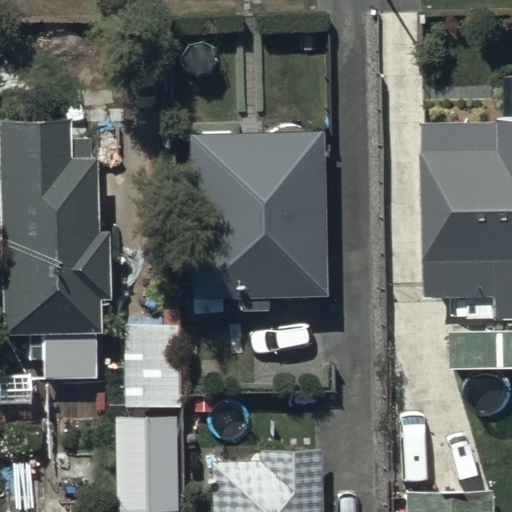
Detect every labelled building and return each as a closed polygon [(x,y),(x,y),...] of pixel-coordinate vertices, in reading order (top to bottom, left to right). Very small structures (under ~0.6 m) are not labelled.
[(511,122),(425,124),(426,302),(497,302),(497,322),(511,321),(511,122)] [(64,124),(0,125),(0,341),(24,341),(24,351),(84,350),(83,340),(95,340),(95,306),(104,306),(102,238),(90,238),(88,165),(65,165),(64,124)] [(265,139),(227,139),(227,133),(201,133),(201,139),(182,139),(185,307),(192,307),(192,319),(217,319),(217,306),(233,306),(233,319),(264,318),(263,306),(318,305),(315,138),(306,138),(305,137),(304,136),(303,135),(302,134),(301,133),(300,132),(299,131),(298,131),(296,130),(295,130),(294,129),(292,129),(291,129),(290,128),(288,128),(287,128),(286,128),(284,128),(283,128),(282,128),(280,129),(279,129),(278,130),(276,130),(275,131),(274,131),(273,132),(272,132),(270,133),(269,134),(268,135),(267,136),(267,137),(266,138),(265,139)] [(511,335),(483,336),(483,328),(454,328),(455,336),(452,336),(452,369),(511,368),(511,335)] [(173,414),(113,414),(114,507),(174,506),(173,414)] [(255,466),(208,467),(208,511),(318,511),(318,456),(255,458),(255,466)] [(490,511),(490,497),(403,498),(403,511),(490,511)]
